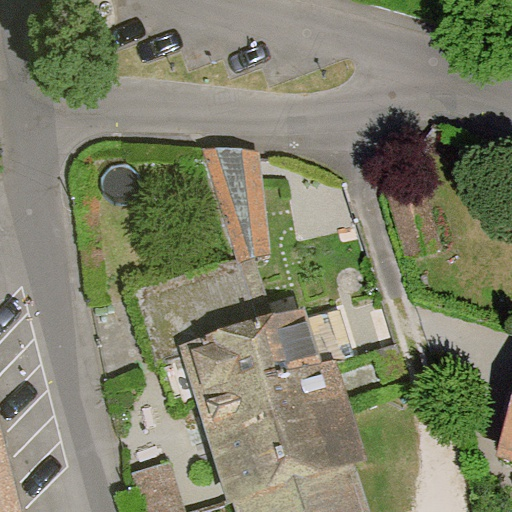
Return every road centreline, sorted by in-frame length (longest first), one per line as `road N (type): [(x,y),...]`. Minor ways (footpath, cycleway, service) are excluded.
road 1 (residential): [(28,118),(134,104),(302,117),(451,76)]
road 2 (residential): [(105,511),(51,295),(28,118)]
road 3 (residential): [(451,76),(360,36),(208,0)]
